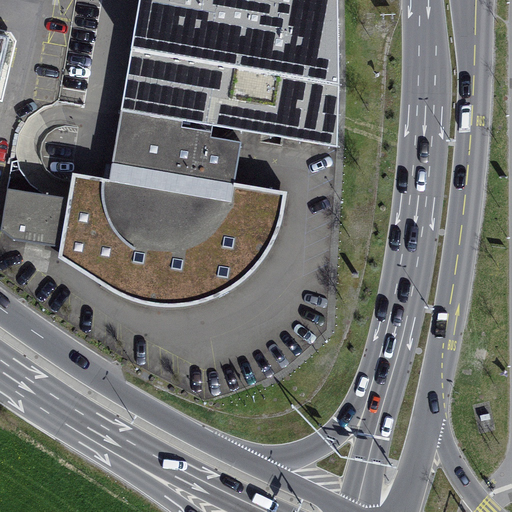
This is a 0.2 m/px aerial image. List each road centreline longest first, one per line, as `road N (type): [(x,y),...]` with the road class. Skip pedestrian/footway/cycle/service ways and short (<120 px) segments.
road 1 (tertiary): [(429,397),(459,189),(465,0)]
road 2 (trunk): [(423,189),(392,267),(368,367),(332,439),(298,454),(228,454)]
road 3 (tertiary): [(423,189),(408,317),(356,511)]
road 4 (trunk): [(228,454),(0,310)]
road 5 (trunk): [(60,415),(266,511)]
road 6 (tertiary): [(423,0),(423,189)]
road 7 (trunk): [(60,415),(187,511)]
road 8 (trunk): [(347,511),(228,454)]
road 9 (primary): [(491,511),(464,479),(429,397)]
